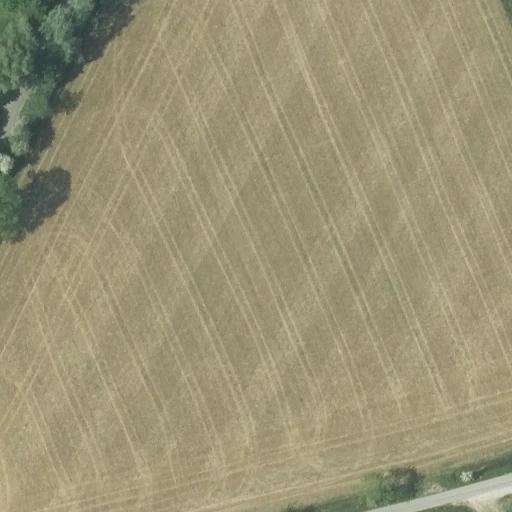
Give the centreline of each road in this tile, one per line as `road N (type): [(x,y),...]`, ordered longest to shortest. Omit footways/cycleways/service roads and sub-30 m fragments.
road 1 (unclassified): [(0,132),(64,0)]
road 2 (unclassified): [(391,511),(511,480)]
